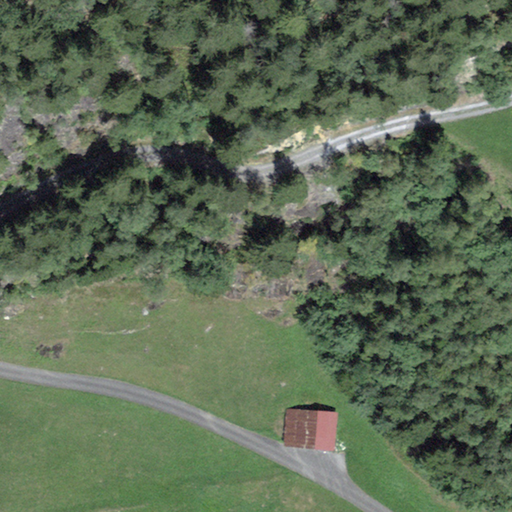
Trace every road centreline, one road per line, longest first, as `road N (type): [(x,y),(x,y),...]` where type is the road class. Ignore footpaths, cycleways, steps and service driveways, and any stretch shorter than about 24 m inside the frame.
road 1 (track): [(0,211),(71,175),(157,153),(235,173),(279,171),(356,138),(511,98)]
road 2 (track): [(379,511),(196,416),(125,391),(0,369)]
